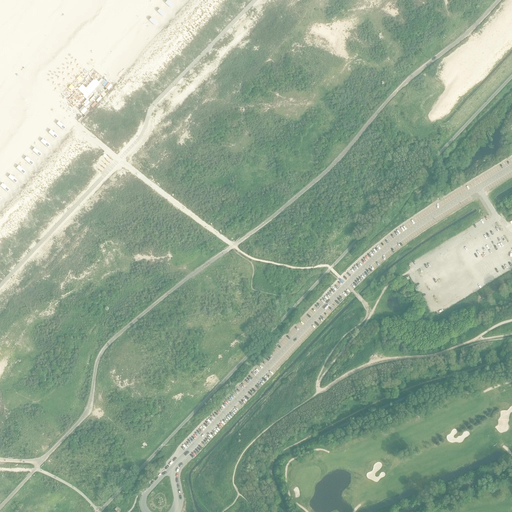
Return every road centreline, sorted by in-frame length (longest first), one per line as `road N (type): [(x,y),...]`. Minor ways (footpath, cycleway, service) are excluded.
road 1 (unclassified): [(511,167),(371,261),(180,459)]
road 2 (unknown): [(511,90),(339,277),(318,273),(282,295),(254,289),(252,265),(232,246)]
